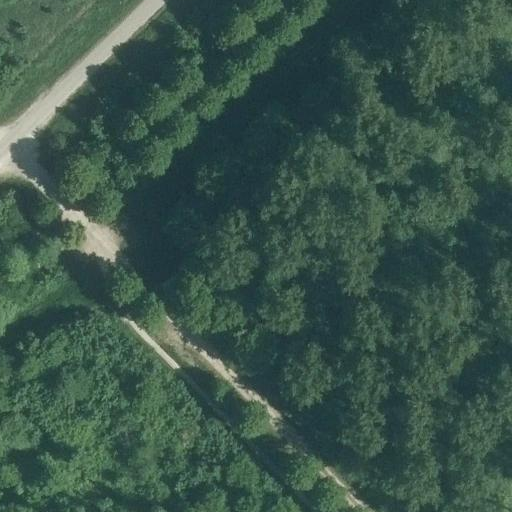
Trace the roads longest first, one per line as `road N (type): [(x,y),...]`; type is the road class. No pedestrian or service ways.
road 1 (track): [(352,511),(83,234)]
road 2 (tertiary): [(0,147),(147,0)]
